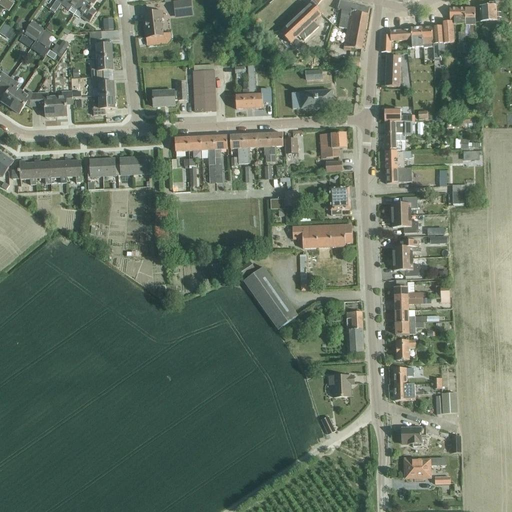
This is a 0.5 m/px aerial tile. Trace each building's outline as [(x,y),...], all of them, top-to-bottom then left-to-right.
[(64,0),(62,4),(70,10),(73,6),(78,10),(84,0),(64,0)] [(97,0),(84,0),(78,10),(83,14),(81,18),(89,23),(97,13),(92,9),(97,0)] [(311,5),(280,34),(290,44),(299,36),(304,42),(319,28),(313,23),(322,14),(316,8),(319,5),(314,0),(313,0),(310,4),(311,5)] [(188,1),(174,3),(176,18),(190,16),(188,1)] [(340,1),(338,9),(338,11),(342,12),(341,14),(339,29),(347,30),(344,50),(354,52),(355,50),(362,51),(369,9),(352,6),(353,4),(340,1)] [(492,42),(498,42),(496,4),(490,4),(490,7),(480,7),(481,23),(486,23),(486,31),(491,31),(492,42)] [(465,35),(465,27),(465,10),(450,9),(450,23),(451,25),(451,26),(462,25),(462,29),(461,29),(461,34),(459,34),(459,45),(457,45),(457,54),(463,54),(462,45),(466,44),(465,35)] [(465,10),(465,27),(470,27),(469,39),(475,39),(475,10),(465,10)] [(163,20),(162,12),(145,14),(146,29),(145,30),(146,40),(163,38),(161,20),(163,20)] [(18,17),(13,25),(21,30),(26,22),(18,17)] [(257,26),(262,22),(257,17),(253,21),(257,26)] [(112,20),(103,21),(104,30),(112,30),(112,20)] [(43,31),(44,30),(33,23),(26,33),(37,40),(43,31)] [(443,27),(444,45),(454,45),(454,29),(451,27),(451,26),(451,25),(450,23),(442,23),(442,27),(443,27)] [(5,24),(0,31),(0,35),(9,41),(15,32),(5,24)] [(443,27),(442,27),(432,28),(433,45),(438,45),(439,57),(444,56),(444,45),(443,27)] [(433,45),(432,28),(421,29),(423,49),(424,48),(424,54),(425,62),(428,62),(427,48),(434,48),(433,45)] [(423,49),(421,29),(411,30),(411,31),(412,41),(407,41),(408,49),(423,49)] [(38,42),(44,46),(51,36),(45,32),(45,33),(43,31),(37,40),(38,41),(38,42)] [(412,41),(411,31),(390,32),(390,36),(392,37),(391,43),(407,41),(412,41)] [(392,37),(390,36),(382,37),(381,54),(391,54),(391,43),(392,37)] [(97,59),(113,58),(112,45),(102,45),(102,40),(90,40),(91,51),(97,51),(97,59)] [(55,53),(61,57),(69,44),(63,41),(55,53)] [(57,55),(50,51),(47,56),(54,60),(57,55)] [(400,88),(401,58),(387,57),(386,87),(400,88)] [(113,58),(97,59),(98,67),(91,68),(92,79),(104,78),(103,72),(113,71),(113,58)] [(359,68),(360,59),(349,58),(348,67),(359,68)] [(194,73),(196,114),(216,113),(214,72),(213,66),(194,67),(194,73)] [(247,67),(234,68),(235,74),(241,74),(241,78),(248,77),(247,74),(247,67)] [(322,81),(322,73),(306,74),(306,82),(322,81)] [(0,86),(4,89),(10,79),(2,74),(0,76),(0,86)] [(104,78),(92,79),(92,89),(99,89),(99,97),(115,96),(114,83),(104,84),(104,78)] [(10,79),(4,89),(8,92),(1,103),(11,109),(22,92),(17,89),(19,85),(10,79)] [(154,108),(175,107),(175,102),(178,101),(178,102),(187,102),(186,84),(178,84),(178,92),(174,93),(174,92),(153,93),(154,108)] [(250,109),(249,96),(249,90),(248,84),(243,84),(244,90),(242,90),(243,96),(236,97),(237,110),(250,109)] [(332,108),(333,108),(332,92),(331,92),(331,90),(330,90),(330,92),(324,92),(324,91),(323,91),(323,92),(317,93),(317,91),(315,91),(316,93),(309,93),(309,92),(308,92),(308,93),(303,94),(303,92),(301,92),(301,94),(300,94),(292,95),(293,110),(301,110),(302,110),(303,111),(304,111),(304,110),(309,110),(311,110),(316,109),(316,110),(318,110),(318,109),(324,109),(324,110),(325,110),(325,109),(331,108),(331,109),(332,109),(332,108)] [(27,96),(22,92),(11,109),(19,115),(26,105),(29,107),(38,107),(37,95),(33,95),(30,92),(27,96)] [(62,98),(56,98),(57,118),(68,117),(67,105),(73,105),(72,93),(62,93),(62,98)] [(49,94),(37,95),(38,107),(45,106),(46,118),(57,118),(56,98),(49,98),(49,94)] [(249,96),(250,109),(263,109),(262,95),(249,96)] [(115,96),(99,97),(100,105),(93,106),(94,116),(106,116),(105,110),(115,109),(115,96)] [(401,110),(385,111),(385,123),(406,122),(406,123),(408,123),(408,117),(401,117),(401,110)] [(413,137),(412,122),(408,123),(406,123),(406,122),(385,123),(386,137),(396,137),(396,135),(405,134),(405,137),(413,137)] [(283,134),(270,135),(271,148),(284,148),(283,134)] [(348,149),(346,134),(325,136),(326,159),(339,158),(339,150),(348,149)] [(271,148),(270,135),(257,136),(258,149),(264,149),(265,157),(266,157),(266,164),(271,163),(271,156),(271,148)] [(245,165),(244,136),(230,137),(231,151),(239,150),(240,157),(240,165),(245,165)] [(257,136),(244,136),(245,165),(250,164),(250,156),(250,150),(258,149),(257,136)] [(228,137),(214,138),(216,184),(223,184),(222,166),(221,166),(220,159),(221,159),(221,151),(228,151),(228,137)] [(403,151),(402,144),(396,144),(396,137),(386,137),(386,152),(403,151)] [(202,152),(201,138),(188,139),(189,152),(202,152)] [(216,184),(214,138),(201,138),(202,152),(209,152),(209,167),(210,167),(211,184),(216,184)] [(189,152),(188,139),(175,139),(176,153),(189,152)] [(285,141),(286,156),(298,155),(297,140),(285,141)] [(460,141),(456,141),(456,150),(460,150),(460,151),(468,151),(472,151),(472,145),(468,145),(468,141),(460,141)] [(403,170),(403,159),(412,159),(412,152),(386,153),(386,170),(403,170)] [(475,153),(464,153),(464,163),(475,162),(475,153)] [(2,154),(0,156),(0,176),(2,178),(14,162),(2,154)] [(133,159),(134,176),(149,175),(149,163),(146,163),(146,158),(133,159)] [(82,184),(81,162),(71,162),(71,159),(65,160),(65,162),(66,178),(76,178),(76,184),(82,184)] [(120,165),(118,165),(118,177),(134,176),(133,159),(120,159),(120,165)] [(66,178),(65,162),(56,163),(56,160),(50,160),(50,163),(51,179),(61,178),(61,185),(67,184),(66,178)] [(103,177),(102,160),(90,161),(90,167),(87,167),(88,178),(103,177)] [(118,177),(118,165),(115,165),(115,160),(102,160),(103,177),(118,177)] [(51,185),(51,179),(50,163),(41,164),(41,161),(35,161),(35,164),(36,180),(46,179),(46,185),(51,185)] [(36,180),(35,164),(25,164),(25,162),(20,162),(20,171),(12,171),(13,180),(20,180),(31,180),(31,186),(36,186),(36,180)] [(327,164),(327,174),(343,173),(342,163),(327,164)] [(403,170),(386,170),(387,186),(412,185),(411,169),(403,170)] [(351,211),(350,189),(330,190),(332,217),(342,216),(342,211),(351,211)] [(296,191),(285,192),(286,207),(297,206),(296,191)] [(465,204),(464,193),(453,194),(454,205),(465,204)] [(392,217),(411,217),(411,210),(418,210),(417,199),(402,199),(403,205),(392,206),(392,217)] [(411,223),(411,217),(392,217),(392,229),(403,229),(404,235),(418,234),(418,223),(411,223)] [(315,227),(303,228),(293,228),(293,240),(303,240),(303,250),(346,248),(346,245),(353,244),(352,226),(331,227),(331,229),(315,230),(315,227)] [(419,253),(419,242),(404,242),(399,242),(399,249),(393,249),(394,261),(412,260),(412,253),(419,253)] [(412,260),(394,261),(394,272),(405,272),(405,278),(420,278),(419,266),(413,266),(412,260)] [(239,270),(244,278),(256,270),(250,262),(239,270)] [(278,331),(298,317),(263,268),(244,282),(278,331)] [(302,292),(311,291),(310,282),(301,283),(302,292)] [(394,289),(395,301),(423,300),(423,295),(408,295),(408,284),(401,284),(401,289),(394,289)] [(449,299),(449,287),(440,287),(436,287),(436,299),(440,299),(449,299)] [(175,294),(166,294),(166,302),(175,302),(175,294)] [(395,301),(395,313),(409,312),(408,306),(431,305),(431,300),(423,300),(395,301)] [(329,312),(344,311),(343,303),(326,304),(326,307),(328,307),(329,312)] [(395,313),(396,324),(422,323),(422,318),(409,319),(409,312),(395,313)] [(348,335),(363,334),(362,314),(347,314),(348,335)] [(396,324),(396,336),(415,336),(415,329),(422,329),(422,323),(396,324)] [(363,334),(348,335),(349,355),(364,354),(363,334)] [(416,348),(415,342),(396,342),(397,362),(409,362),(408,348),(416,348)] [(395,386),(407,386),(406,378),(413,377),(413,369),(394,370),(395,386)] [(310,371),(304,374),(307,382),(313,380),(310,371)] [(350,377),(330,378),(330,386),(333,386),(334,399),(351,398),(350,385),(354,385),(354,377),(350,378),(350,377)] [(407,386),(395,386),(395,402),(413,402),(413,394),(407,394),(407,386)] [(456,394),(442,395),(442,397),(443,415),(457,415),(456,394)] [(335,432),(329,419),(322,421),(329,435),(335,432)] [(440,432),(433,430),(425,427),(425,430),(403,431),(403,446),(413,445),(413,449),(422,448),(422,437),(426,437),(426,435),(431,435),(438,438),(440,432)] [(445,467),(445,459),(429,460),(429,462),(416,463),(416,460),(406,461),(406,480),(431,479),(430,467),(445,467)]
